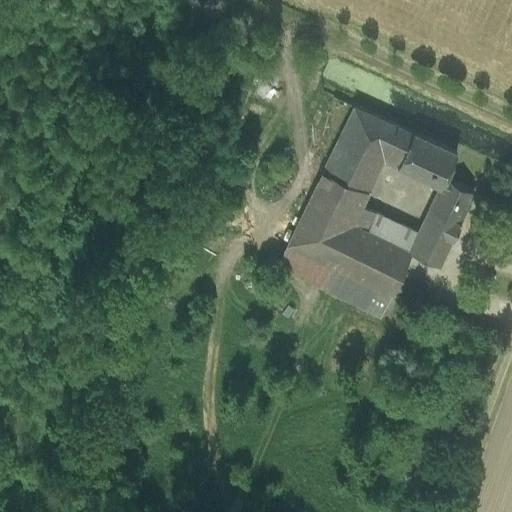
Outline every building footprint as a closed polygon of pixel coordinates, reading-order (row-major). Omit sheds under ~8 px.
[(395,167),(412,132),(350,105),(305,201),(364,231),(373,212),(357,204),(379,159),(395,167)] [(436,186),(440,177),(452,151),(412,132),(395,167),(436,186)] [(469,191),(440,177),(436,186),(426,207),(456,220),(469,191)] [(285,242),(387,292),(406,252),(364,231),(305,201),(285,242)] [(426,207),(419,223),(448,237),(456,220),(426,207)] [(415,232),(373,212),(364,231),(406,252),(415,232)] [(436,265),(448,237),(419,223),(415,232),(406,252),(436,265)] [(387,292),(285,242),(273,266),(376,316),(387,292)]
